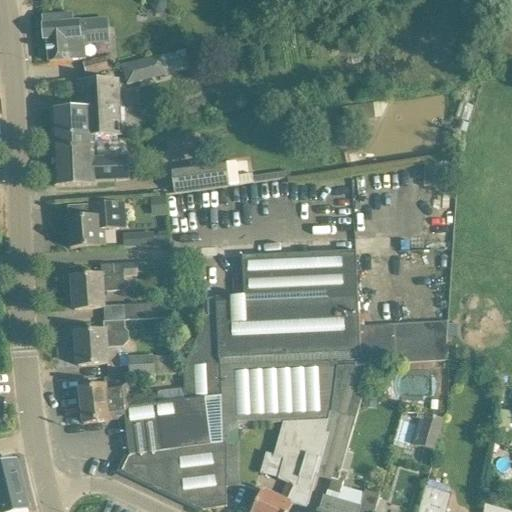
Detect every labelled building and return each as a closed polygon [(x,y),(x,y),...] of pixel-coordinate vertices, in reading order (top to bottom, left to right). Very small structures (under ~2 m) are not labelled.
[(155,0),(152,5),(155,14),(162,14),(168,11),(168,3),(163,0),(155,0)] [(110,42),(109,37),(108,20),(74,23),(73,15),(43,17),(45,42),(48,41),(49,63),(69,62),(85,60),(84,44),(96,43),(110,42)] [(128,86),(169,76),(164,56),(123,66),(128,86)] [(87,75),(109,69),(114,68),(111,57),(84,64),(87,75)] [(121,136),(120,111),(119,82),(78,83),(79,110),(52,111),(53,138),(93,137),(121,136)] [(350,141),(345,121),(304,131),(309,151),(350,141)] [(55,187),(75,186),(95,185),(95,181),(129,180),(128,158),(94,159),(93,137),(53,138),(55,187)] [(236,160),(172,168),(175,194),(254,184),(253,174),(239,176),(236,160)] [(153,218),(168,217),(167,198),(152,199),(153,218)] [(71,250),(91,248),(106,247),(105,231),(126,230),(125,203),(108,204),(88,206),(89,219),(69,220),(71,250)] [(155,249),(154,234),(124,235),(125,250),(155,249)] [(244,297),(302,294),(358,291),(356,253),(243,258),(244,297)] [(380,262),(358,263),(360,303),(381,302),(380,262)] [(127,292),(126,275),(172,273),(172,264),(114,266),(115,276),(73,278),(75,311),(106,309),(105,293),(127,292)] [(365,316),(359,316),(358,291),(302,294),(244,297),(208,299),(209,316),(185,368),(185,389),(161,392),(158,395),(160,404),(127,408),(128,419),(123,420),(124,429),(126,428),(130,457),(123,472),(132,477),(203,511),(227,507),(227,488),(227,445),(228,436),(229,433),(231,430),(233,428),(235,427),(236,426),(284,424),(328,422),(330,413),(332,413),(337,368),(372,365),(447,363),(448,323),(365,328),(365,316)] [(154,305),(125,307),(126,321),(154,320),(154,305)] [(125,348),(130,342),(129,331),(76,334),(79,367),(109,365),(108,349),(125,348)] [(155,357),(131,358),(132,377),(155,376),(155,357)] [(319,511),(359,511),(361,506),(338,499),(345,481),(339,479),(347,453),(372,365),(337,368),(332,413),(330,413),(328,422),(325,434),(328,435),(318,474),(332,478),(327,496),(324,495),(319,511)] [(128,419),(127,408),(123,384),(100,388),(80,390),(84,425),(110,422),(110,421),(123,420),(128,419)] [(377,410),(378,392),(364,391),(364,409),(377,410)] [(445,420),(426,414),(419,412),(417,419),(424,421),(417,445),(436,450),(445,420)] [(259,499),(252,511),(289,511),(293,505),(307,509),(313,489),(316,473),(318,474),(328,435),(325,434),(328,422),(284,424),(274,456),(285,459),(279,480),(279,481),(289,486),(282,499),(263,490),(259,499)] [(0,511),(30,511),(19,466),(12,462),(0,465),(0,511)] [(427,487),(419,511),(446,511),(452,494),(427,487)] [(375,511),(381,495),(379,495),(365,491),(361,506),(359,511),(375,511)]
